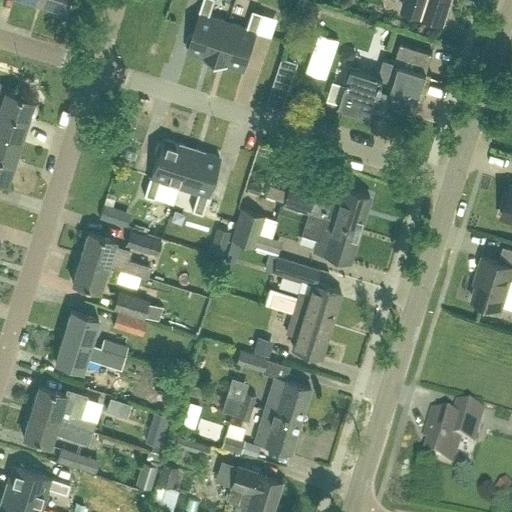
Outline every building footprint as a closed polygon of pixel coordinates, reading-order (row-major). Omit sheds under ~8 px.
[(40,0),(40,1),(65,9),(67,0),(40,0)] [(187,49),(215,58),(228,20),(210,14),(214,0),(202,0),(199,12),(193,33),(189,32),(186,43),(189,44),(187,49)] [(318,0),(300,0),(296,14),(315,20),(321,1),(318,0)] [(404,0),(403,5),(422,11),(422,12),(443,19),(449,0),(404,0)] [(228,20),(215,58),(244,68),(252,43),(256,31),(257,31),(263,11),(253,8),(247,26),(228,20)] [(432,72),(427,71),(433,52),(401,41),(394,60),(383,57),(378,74),(351,66),(339,104),(371,114),(375,100),(386,104),(387,102),(414,111),(418,98),(423,100),(432,72)] [(277,71),(267,102),(282,107),(292,76),(277,71)] [(0,105),(0,111),(26,120),(33,99),(8,91),(10,85),(0,81),(0,100),(1,101),(0,105)] [(26,120),(0,111),(0,133),(20,140),(26,120)] [(0,155),(14,160),(20,140),(0,133),(0,155)] [(178,184),(190,146),(162,137),(160,141),(157,140),(154,152),(157,153),(150,174),(149,174),(143,193),(153,197),(159,178),(178,184)] [(218,155),(190,146),(178,184),(197,190),(191,209),(201,212),(208,192),(207,192),(218,155)] [(0,178),(7,181),(14,160),(0,155),(0,178)] [(323,216),(359,227),(369,195),(342,186),(342,185),(339,180),(328,176),(322,179),(318,194),(314,192),(290,183),(283,202),(309,211),(323,216)] [(511,183),(501,214),(511,217),(511,183)] [(104,215),(123,220),(126,209),(107,203),(104,215)] [(230,237),(254,245),(264,214),(239,206),(230,237)] [(323,216),(309,211),(302,234),(315,238),(312,248),(349,259),(359,227),(323,216)] [(156,252),(160,239),(130,229),(126,242),(156,252)] [(120,267),(119,268),(145,276),(149,264),(127,258),(130,248),(113,243),(115,238),(87,230),(79,255),(107,263),(118,267),(118,266),(120,267)] [(211,238),(207,249),(222,253),(225,242),(211,238)] [(511,277),(511,247),(508,246),(503,261),(483,255),(478,271),(480,272),(472,298),(500,307),(510,277),(511,277)] [(302,278),(307,264),(276,254),(271,269),(302,278)] [(116,280),(119,268),(120,267),(118,266),(118,267),(107,263),(79,255),(72,280),(99,288),(103,276),(116,280)] [(293,311),(330,323),(341,290),(312,281),(308,293),(299,291),(292,311),(293,311)] [(267,284),(262,298),(284,307),(290,293),(267,284)] [(148,298),(117,288),(113,304),(144,314),(157,318),(161,305),(147,300),(148,298)] [(142,317),(143,316),(117,308),(112,323),(141,333),(146,318),(142,317)] [(90,342),(98,317),(70,309),(62,334),(90,342)] [(330,323),(293,311),(287,330),(296,333),(292,346),(320,355),(330,323)] [(101,346),(90,342),(62,334),(54,359),(82,367),(86,355),(119,367),(124,354),(101,346)] [(273,338),(257,334),(252,348),(268,353),(273,338)] [(101,346),(124,354),(126,346),(104,338),(101,346)] [(262,370),(267,355),(239,347),(235,361),(262,370)] [(264,406),(300,418),(310,385),(274,374),(264,406)] [(64,392),(38,383),(30,409),(91,428),(94,420),(79,415),(86,392),(66,386),(64,392)] [(240,399),(252,403),(255,393),(243,390),(240,399)] [(124,414),(129,402),(109,395),(105,407),(124,414)] [(240,400),(225,395),(220,409),(247,418),(252,403),(240,399),(240,400)] [(290,450),(300,418),(264,406),(254,439),(290,450)] [(474,446),(483,414),(458,406),(454,421),(433,415),(428,432),(433,433),(425,459),(453,468),(461,442),(474,446)] [(87,441),(91,428),(30,409),(22,434),(50,442),(54,431),(87,441)] [(149,424),(165,429),(170,415),(154,410),(149,424)] [(168,441),(206,454),(210,445),(171,432),(168,441)] [(240,451),(244,438),(224,432),(220,445),(240,451)] [(75,466),(80,451),(60,445),(56,460),(75,466)] [(157,467),(159,461),(158,460),(160,452),(148,448),(145,457),(149,458),(148,462),(141,460),(134,483),(150,488),(156,466),(157,467)] [(162,460),(159,471),(174,475),(177,465),(162,460)] [(267,511),(270,511),(276,496),(281,479),(257,472),(258,470),(237,463),(225,499),(267,511)] [(12,464),(3,492),(41,505),(47,486),(65,492),(69,481),(49,475),(49,476),(12,464)] [(159,471),(147,511),(169,511),(177,488),(171,486),(174,475),(159,471)] [(496,496),(509,510),(511,507),(511,487),(509,485),(496,496)] [(38,511),(41,505),(3,492),(0,500),(0,511),(38,511)] [(81,511),(84,504),(75,501),(71,511),(81,511)]
